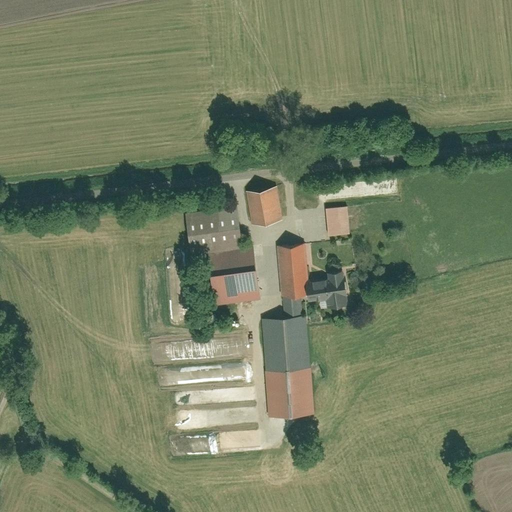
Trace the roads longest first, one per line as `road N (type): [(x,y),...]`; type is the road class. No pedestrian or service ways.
road 1 (residential): [(0,206),(511,145)]
road 2 (track): [(10,388),(29,447),(59,457),(144,511)]
